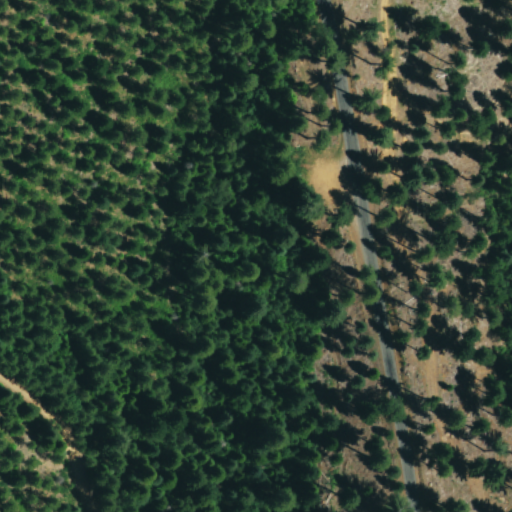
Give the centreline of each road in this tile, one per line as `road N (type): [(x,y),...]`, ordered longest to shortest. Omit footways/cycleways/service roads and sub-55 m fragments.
road 1 (tertiary): [(412,511),(352,170),(313,0)]
road 2 (track): [(0,372),(55,414),(70,440),(86,511)]
